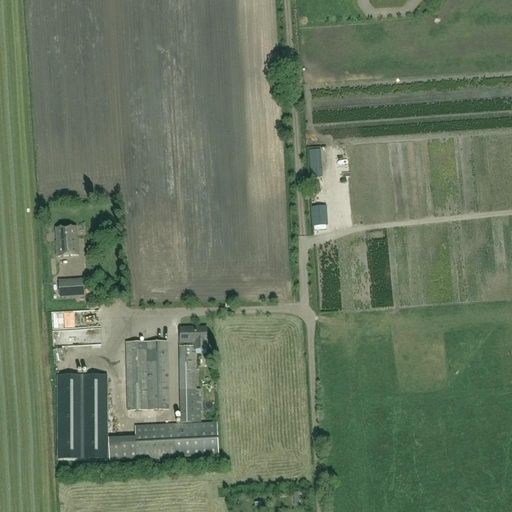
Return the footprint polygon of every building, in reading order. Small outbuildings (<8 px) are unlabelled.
[(321,155),(310,156),(311,163),(321,162),(321,155)] [(327,207),(312,208),(313,226),(328,225),(327,207)] [(76,245),(75,228),(57,229),(58,243),(57,243),(58,257),(71,256),(78,256),(77,245),(76,245)] [(84,296),(83,282),(59,283),(60,297),(84,296)] [(197,390),(196,349),(206,349),(206,328),(180,329),(180,342),(179,342),(179,347),(181,423),(202,423),(201,390),(197,390)] [(127,412),(169,410),(167,343),(126,344),(127,412)] [(84,376),(81,375),(81,377),(58,377),(58,459),(108,459),(108,377),(84,377),(84,376)] [(109,439),(110,462),(219,456),(217,423),(135,426),(136,437),(109,439)]
